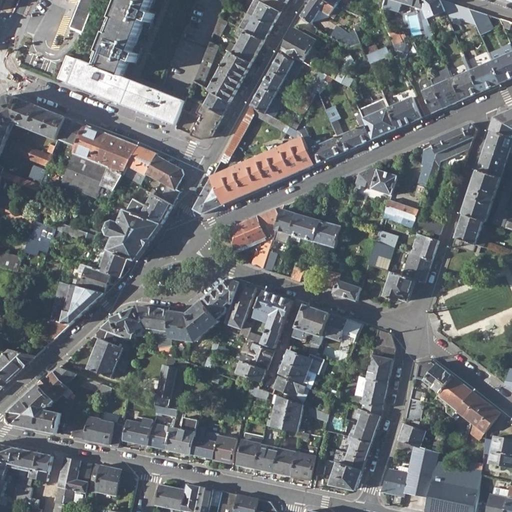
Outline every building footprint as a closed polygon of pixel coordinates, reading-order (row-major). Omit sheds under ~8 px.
[(123,0),(100,59),(103,60),(101,66),(71,55),(66,71),(66,80),(72,82),(71,83),(177,127),(184,109),(187,101),(124,77),(130,61),(137,64),(143,49),(137,46),(144,27),(150,29),(156,15),(150,12),(154,0),(123,0)] [(78,29),(84,31),(96,0),(81,0),(71,26),(78,29)] [(248,13),(274,26),(282,12),(288,3),(282,0),(254,0),(255,0),(248,13)] [(335,18),(341,9),(337,7),(326,0),(313,0),(303,16),(313,23),(323,10),(335,18)] [(401,2),(424,10),(419,0),(386,0),(384,5),(398,10),(401,2)] [(428,19),(439,14),(447,11),(442,0),(419,0),(424,10),(428,19)] [(449,15),(477,24),(470,8),(443,0),(442,0),(447,11),(449,15)] [(220,15),(228,20),(232,10),(224,5),(220,15)] [(477,24),(478,28),(486,24),(481,12),(470,8),(477,24)] [(274,26),(248,13),(240,27),(241,27),(243,28),(265,41),(274,26)] [(214,31),(223,35),(230,21),(228,20),(220,15),(214,31)] [(490,15),(496,27),(504,24),(501,18),(490,15)] [(233,52),(253,63),(265,41),(243,28),(241,27),(237,34),(244,38),(239,46),(233,43),(228,50),(233,52)] [(333,37),(353,47),(362,44),(355,28),(351,33),(339,27),(333,37)] [(283,51),(304,63),(317,40),(307,35),(306,37),(294,31),(283,51)] [(434,33),(437,40),(442,38),(440,31),(434,33)] [(199,83),(204,86),(220,45),(211,40),(195,80),(199,83)] [(320,42),(317,40),(304,63),(308,64),(320,42)] [(368,55),(370,61),(397,50),(395,45),(373,53),(368,55)] [(211,90),(231,102),(253,63),(233,52),(211,90)] [(511,52),(493,61),(502,82),(511,77),(511,52)] [(303,66),(281,54),(271,71),(286,79),(291,82),(293,83),(303,66)] [(472,70),(481,92),(502,82),(493,61),(472,70)] [(443,76),(433,81),(435,86),(445,107),(463,100),(454,78),(450,68),(441,72),(443,76)] [(454,78),(463,100),(481,92),(472,70),(454,78)] [(286,79),(271,71),(262,88),(277,96),(282,86),(287,89),(291,82),(286,79)] [(320,71),(318,76),(325,80),(328,75),(320,71)] [(316,96),(325,80),(318,76),(309,92),(311,93),(316,96)] [(190,93),(192,99),(199,83),(195,80),(190,93)] [(425,96),(422,98),(419,99),(426,116),(445,107),(435,86),(433,81),(432,80),(429,81),(431,89),(424,92),(425,96)] [(211,98),(206,106),(223,116),(231,102),(211,90),(207,88),(204,94),(211,98)] [(277,96),(262,88),(261,90),(276,99),(277,96)] [(252,106),(267,115),(276,99),(261,90),(252,106)] [(187,101),(184,109),(198,117),(200,113),(205,116),(194,136),(203,139),(214,136),(223,116),(206,106),(192,99),(190,93),(187,101)] [(311,93),(303,106),(309,110),(316,96),(311,93)] [(0,134),(8,137),(14,123),(17,122),(31,128),(40,106),(12,94),(0,100),(0,134)] [(414,96),(390,107),(399,128),(423,117),(414,96)] [(361,109),(361,110),(365,118),(374,139),(399,128),(390,107),(386,98),(361,109)] [(306,115),(309,110),(303,106),(299,104),(297,105),(295,109),(306,115)] [(31,128),(60,140),(60,139),(69,117),(40,106),(31,128)] [(255,116),(298,139),(304,137),(303,135),(299,132),(297,131),(289,127),(267,115),(252,106),(221,161),(226,164),(229,163),(255,116)] [(365,118),(361,110),(356,112),(361,126),(343,134),(337,120),(332,122),(338,137),(344,152),(374,139),(365,118)] [(493,130),(511,136),(511,110),(497,117),(493,130)] [(60,139),(79,147),(88,125),(69,117),(60,139)] [(292,122),(289,127),(297,131),(300,126),(292,122)] [(437,155),(430,177),(435,180),(442,161),(471,148),(476,131),(472,124),(432,141),(434,146),(438,153),(437,155)] [(63,185),(109,203),(124,176),(129,167),(140,147),(88,125),(79,147),(69,172),(63,185)] [(304,137),(316,164),(344,152),(338,137),(316,147),(307,128),(299,132),(303,135),(304,137)] [(480,169),(503,177),(511,148),(511,136),(493,130),(480,169)] [(298,139),(214,176),(225,204),(316,164),(304,137),(298,139)] [(27,151),(28,152),(30,147),(14,140),(12,145),(21,149),(27,151)] [(48,152),(54,154),(57,146),(51,144),(48,152)] [(9,151),(19,155),(21,149),(12,145),(9,151)] [(438,153),(434,146),(424,150),(422,165),(424,166),(418,183),(427,186),(430,177),(437,155),(438,153)] [(46,159),(51,162),(52,160),(53,156),(30,147),(28,152),(36,155),(41,157),(46,159)] [(159,154),(140,147),(129,167),(124,176),(142,185),(148,174),(158,156),(159,154)] [(25,157),(34,161),(36,155),(28,152),(27,151),(25,157)] [(161,198),(174,205),(182,192),(177,189),(184,174),(184,169),(158,156),(148,174),(169,185),(161,198)] [(33,171),(45,176),(48,171),(35,165),(33,171)] [(362,185),(370,188),(380,191),(391,194),(397,176),(379,170),(377,165),(359,173),(354,187),(360,189),(362,185)] [(484,221),(488,222),(503,177),(480,169),(465,214),(484,221)] [(3,177),(8,179),(11,173),(3,170),(1,176),(3,177)] [(30,177),(43,182),(45,176),(33,171),(30,177)] [(8,179),(16,182),(18,176),(11,173),(8,179)] [(195,210),(203,214),(225,204),(214,176),(213,176),(195,208),(195,210)] [(511,179),(508,179),(499,207),(506,210),(511,189),(511,179)] [(34,189),(39,191),(42,184),(40,182),(39,184),(37,184),(34,189)] [(27,187),(26,186),(22,194),(51,206),(55,198),(39,191),(34,189),(30,188),(27,187)] [(146,197),(151,200),(154,195),(140,188),(136,195),(144,199),(146,197)] [(378,197),(380,191),(370,188),(368,194),(378,197)] [(394,194),(392,201),(411,207),(413,199),(394,194)] [(161,198),(154,195),(151,200),(148,206),(134,199),(127,211),(162,224),(174,205),(161,198)] [(419,210),(411,207),(392,201),(390,200),(384,218),(413,227),(416,219),(419,210)] [(116,237),(110,251),(129,258),(137,261),(162,224),(127,211),(111,204),(109,207),(125,214),(120,224),(114,221),(111,223),(107,231),(110,234),(116,237)] [(254,219),(262,239),(276,233),(277,229),(284,209),(285,205),(254,219)] [(16,214),(34,221),(37,213),(18,206),(16,214)] [(0,207),(0,215),(35,229),(33,236),(52,243),(57,230),(34,221),(16,214),(0,207)] [(511,211),(506,210),(499,207),(494,224),(511,229),(511,211)] [(284,209),(277,229),(292,234),(298,214),(284,209)] [(292,234),(316,242),(322,221),(298,214),(292,234)] [(479,237),(484,221),(465,214),(457,237),(477,244),(481,245),(511,255),(511,250),(486,241),(486,240),(479,237)] [(236,227),(238,249),(262,239),(254,219),(236,227)] [(433,224),(416,219),(413,227),(426,231),(440,236),(445,223),(436,220),(433,224)] [(316,242),(336,249),(342,227),(322,221),(316,242)] [(59,231),(84,240),(87,232),(62,222),(59,231)] [(98,236),(87,232),(84,240),(94,245),(98,236)] [(377,241),(395,248),(398,237),(380,232),(377,241)] [(238,249),(238,252),(244,253),(257,247),(274,240),(276,233),(262,239),(238,249)] [(413,254),(433,260),(439,242),(440,241),(420,234),(413,254)] [(461,247),(475,252),(477,244),(457,237),(455,245),(461,247)] [(270,251),(274,240),(257,247),(257,254),(253,265),(265,269),(266,264),(270,251)] [(384,269),(388,270),(395,248),(377,241),(370,264),(384,269)] [(459,253),(461,247),(455,245),(452,251),(459,253)] [(111,274),(122,277),(129,258),(110,251),(107,250),(99,270),(111,274)] [(0,266),(19,271),(23,258),(0,251),(0,266)] [(270,251),(266,264),(274,267),(278,254),(270,251)] [(239,260),(253,265),(257,254),(252,253),(251,257),(244,255),(244,253),(238,252),(239,260)] [(417,280),(426,282),(433,260),(413,254),(411,253),(405,272),(399,270),(398,274),(417,280)] [(308,266),(304,277),(310,279),(315,264),(309,262),(308,266)] [(304,277),(308,266),(297,263),(292,278),(303,282),(304,277)] [(81,288),(104,294),(111,274),(99,270),(88,266),(81,288)] [(386,296),(400,301),(401,298),(407,301),(410,300),(417,280),(398,274),(394,272),(386,296)] [(335,293),(358,300),(360,296),(362,288),(327,276),(325,284),(337,288),(335,293)] [(231,305),(234,306),(243,282),(231,278),(205,300),(219,320),(227,314),(231,305)] [(227,323),(242,329),(259,288),(243,282),(234,306),(227,323)] [(52,320),(71,325),(105,294),(104,294),(81,288),(62,283),(52,320)] [(271,324),(265,339),(263,344),(276,348),(294,300),(267,290),(258,314),(272,320),(271,324)] [(172,337),(194,342),(219,321),(219,320),(205,300),(190,313),(173,311),(172,332),(172,337)] [(309,353),(316,356),(324,334),(333,313),(307,304),(296,335),(306,340),(308,334),(310,335),(312,331),(316,333),(309,353)] [(139,307),(149,329),(154,330),(165,331),(165,337),(172,337),(172,332),(173,311),(141,306),(139,307)] [(134,334),(136,332),(133,327),(140,324),(141,323),(135,309),(113,318),(101,329),(127,339),(128,338),(132,334),(134,334)] [(333,313),(324,334),(341,340),(349,319),(333,313)] [(256,319),(271,324),(272,320),(258,314),(256,319)] [(40,337),(54,341),(71,325),(52,320),(44,318),(40,337)] [(353,328),(361,332),(364,324),(355,321),(353,328)] [(119,358),(122,350),(124,344),(127,339),(101,329),(93,337),(99,340),(88,369),(112,378),(112,375),(115,366),(119,358)] [(369,379),(389,383),(397,347),(392,333),(378,329),(369,379)] [(165,331),(154,330),(154,336),(161,336),(162,348),(158,350),(172,355),(172,337),(165,337),(165,331)] [(249,338),(263,344),(265,339),(251,333),(249,338)] [(204,367),(210,369),(216,351),(220,343),(215,341),(204,367)] [(35,356),(37,356),(49,345),(38,342),(35,356)] [(255,344),(251,357),(249,363),(268,370),(275,351),(255,344)] [(0,376),(3,374),(4,377),(9,383),(37,356),(35,356),(11,350),(5,355),(0,360),(0,376)] [(286,361),(310,371),(314,359),(290,350),(286,361)] [(243,361),(249,363),(251,357),(243,354),(241,360),(243,361)] [(128,361),(119,358),(115,366),(118,367),(124,369),(128,361)] [(167,408),(178,410),(188,361),(178,358),(176,367),(167,408)] [(425,380),(438,390),(442,393),(455,377),(438,363),(433,359),(419,363),(416,378),(425,380)] [(239,372),(264,381),(268,370),(249,363),(243,361),(239,372)] [(292,376),(306,382),(310,371),(286,361),(281,372),(292,376)] [(158,406),(167,408),(176,367),(164,365),(156,405),(158,406)] [(60,368),(52,375),(69,387),(73,383),(71,381),(78,374),(60,368)] [(310,371),(306,382),(309,383),(307,387),(312,389),(317,374),(310,371)] [(70,388),(69,387),(52,375),(41,385),(56,402),(64,394),(70,388)] [(297,396),(299,391),(301,385),(290,380),(280,376),(275,388),(297,396)] [(292,376),(290,380),(301,385),(307,387),(309,383),(306,382),(292,376)] [(80,386),(96,392),(99,383),(83,377),(80,386)] [(440,395),(459,411),(475,393),(455,377),(442,393),(440,395)] [(369,379),(363,404),(362,410),(382,416),(389,383),(369,379)] [(249,393),(267,398),(269,391),(250,384),(249,393)] [(14,425),(58,434),(63,413),(52,410),(48,411),(46,407),(52,405),(56,402),(41,385),(11,413),(14,425)] [(74,393),(70,388),(64,394),(68,399),(74,393)] [(412,398),(425,401),(427,393),(414,390),(412,398)] [(459,411),(459,412),(461,413),(472,423),(487,403),(475,393),(459,411)] [(278,395),(273,420),(272,426),(285,428),(291,399),(278,395)] [(302,432),(304,432),(304,429),(299,428),(304,404),(291,399),(285,428),(302,432)] [(472,423),(486,433),(501,413),(487,403),(472,423)] [(156,412),(176,417),(178,410),(167,408),(158,406),(156,412)] [(309,415),(327,421),(329,414),(310,406),(308,410),(310,411),(309,415)] [(355,434),(351,433),(351,436),(372,443),(382,416),(362,410),(359,409),(359,412),(361,413),(355,434)] [(70,436),(85,439),(90,416),(90,414),(81,412),(78,421),(74,421),(70,436)] [(85,439),(112,445),(115,429),(117,429),(118,423),(102,420),(103,418),(90,416),(85,439)] [(169,450),(192,454),(196,436),(199,420),(185,417),(183,429),(174,427),(174,429),(169,450)] [(124,440),(150,446),(154,424),(155,421),(144,419),(143,424),(128,421),(124,440)] [(416,445),(422,447),(429,423),(414,420),(413,426),(406,423),(400,440),(416,445)] [(335,432),(338,433),(339,428),(339,427),(327,423),(326,430),(335,432)] [(150,446),(169,450),(174,429),(154,424),(150,446)] [(440,451),(444,435),(439,433),(437,432),(433,448),(440,451)] [(219,441),(196,436),(192,454),(215,459),(219,441)] [(215,459),(233,463),(237,439),(220,436),(219,441),(215,459)] [(346,461),(342,460),(342,463),(363,470),(372,443),(351,436),(349,440),(352,440),(346,461)] [(511,439),(496,437),(496,441),(493,455),(492,463),(511,466),(511,439)] [(238,464),(256,468),(261,445),(262,443),(244,440),(238,464)] [(397,448),(414,453),(416,445),(400,440),(397,448)] [(485,453),(493,455),(496,441),(486,440),(485,453)] [(35,479),(49,481),(55,455),(0,443),(0,479),(4,480),(9,466),(32,471),(31,477),(33,477),(36,478),(35,479)] [(256,468),(275,472),(280,449),(261,445),(256,468)] [(416,445),(414,453),(410,473),(405,492),(430,497),(433,481),(439,453),(422,447),(416,445)] [(275,472),(292,476),(297,452),(280,449),(275,472)] [(292,476),(311,480),(316,456),(297,452),(292,476)] [(332,484),(353,489),(357,486),(363,470),(342,463),(337,462),(329,460),(320,457),(316,474),(323,475),(325,464),(337,467),(332,484)] [(60,487),(74,490),(87,493),(89,484),(77,481),(79,475),(82,461),(67,458),(60,487)] [(79,475),(90,478),(93,464),(82,461),(79,475)] [(94,472),(101,473),(103,466),(96,464),(94,472)] [(120,485),(136,490),(138,478),(135,473),(132,472),(103,466),(101,473),(100,480),(98,487),(98,490),(118,495),(120,485)] [(466,468),(463,487),(480,490),(482,475),(483,471),(466,468)] [(405,492),(410,473),(390,469),(383,492),(405,496),(405,492)] [(93,479),(100,480),(101,473),(94,472),(93,479)] [(77,481),(89,484),(90,478),(79,475),(77,481)] [(91,486),(98,487),(100,480),(93,479),(91,486)] [(463,487),(433,481),(430,497),(427,511),(477,511),(478,511),(478,506),(480,490),(463,487)] [(16,494),(32,498),(34,487),(32,486),(23,485),(18,484),(16,494)] [(188,491),(184,510),(190,511),(197,511),(202,487),(190,484),(188,491)] [(158,505),(184,510),(188,491),(162,485),(158,505)] [(90,493),(97,494),(98,490),(98,487),(91,486),(90,493)] [(58,494),(73,497),(74,490),(60,487),(58,494)] [(209,511),(215,490),(202,487),(197,511),(209,511)] [(218,511),(236,511),(240,495),(224,492),(218,511)] [(0,494),(0,511),(1,511),(0,511),(0,503),(7,505),(8,497),(4,495),(0,494)] [(31,506),(39,508),(41,500),(32,498),(16,494),(15,499),(25,505),(31,506)] [(73,497),(58,494),(57,502),(71,505),(73,497)] [(491,494),(488,509),(487,511),(504,511),(508,498),(491,494)] [(240,495),(236,511),(256,511),(257,511),(259,499),(240,495)] [(277,511),(272,502),(259,499),(257,511),(256,511),(277,511)] [(56,509),(69,511),(71,505),(57,502),(56,509)]
